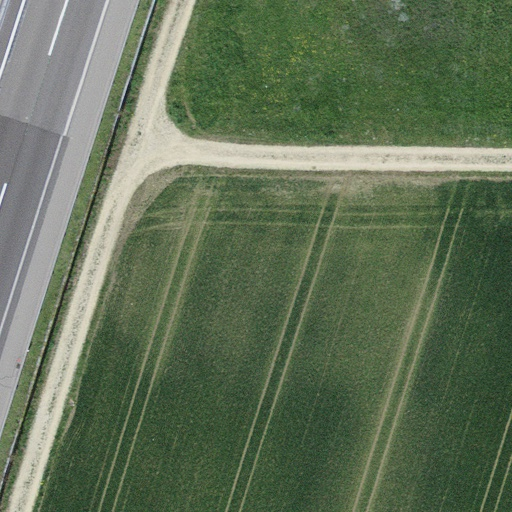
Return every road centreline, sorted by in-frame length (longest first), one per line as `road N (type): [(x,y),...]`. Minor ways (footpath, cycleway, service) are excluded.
road 1 (track): [(135,143),(19,511)]
road 2 (track): [(511,159),(227,154),(135,143)]
road 3 (motorway): [(0,201),(66,0)]
road 4 (track): [(135,143),(182,0)]
